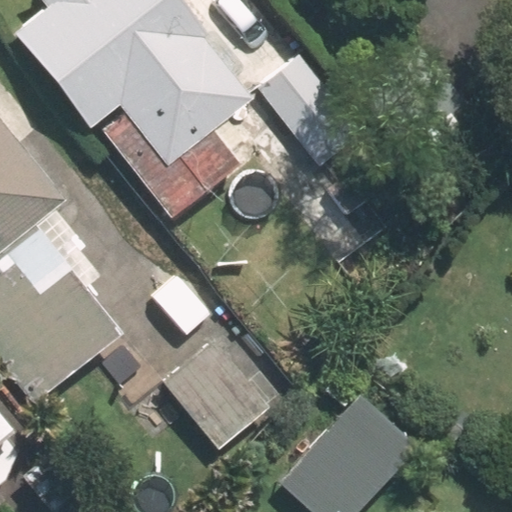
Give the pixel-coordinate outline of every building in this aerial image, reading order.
[(29,0),(36,8),(1,35),(81,136),(89,130),(161,222),(233,166),(204,129),(244,98),(167,0),(29,0)] [(409,46),(355,90),(421,172),(475,128),(409,46)] [(291,63),(251,94),(310,171),(351,140),(291,63)] [(0,138),(0,377),(26,408),(110,339),(70,291),(91,274),(44,217),(56,207),(0,138)] [(313,175),(278,206),(344,282),(379,251),(313,175)] [(207,332),(149,381),(211,454),(268,406),(207,332)] [(351,511),(401,452),(340,402),(270,487),(301,511),(351,511)] [(46,451),(13,476),(40,511),(51,511),(77,493),(46,451)]
